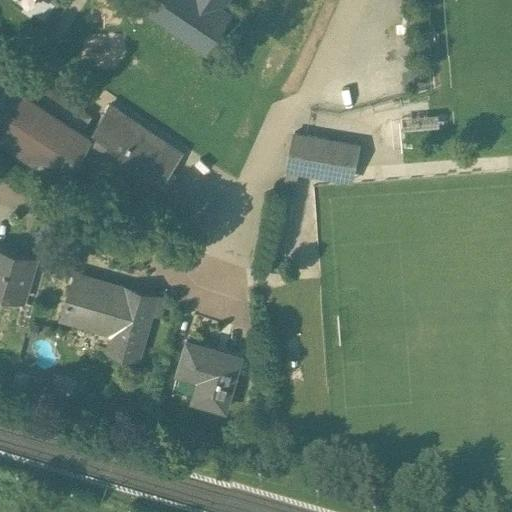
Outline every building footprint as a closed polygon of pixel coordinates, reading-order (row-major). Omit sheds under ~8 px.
[(208,0),(143,0),(140,6),(181,33),(207,50),(231,15),(221,8),(208,0)] [(208,0),(221,8),(226,0),(208,0)] [(89,114),(2,55),(0,57),(0,89),(7,79),(80,129),(89,114)] [(80,129),(7,79),(0,89),(0,137),(60,178),(73,159),(89,135),(88,135),(80,129)] [(179,152),(109,104),(88,135),(89,135),(73,159),(143,207),(179,152)] [(329,138),(294,132),(286,169),(298,172),(298,171),(321,175),(321,172),(341,170),(344,156),(325,153),(329,138)] [(33,258),(0,248),(0,294),(13,298),(21,300),(33,258)] [(155,297),(125,289),(95,280),(74,274),(65,304),(66,304),(63,317),(89,325),(91,319),(124,329),(117,352),(137,358),(150,313),(155,297)] [(155,297),(150,313),(161,316),(165,300),(155,297)] [(32,304),(21,301),(15,322),(26,325),(32,304)] [(183,313),(175,339),(186,342),(187,340),(194,316),(183,313)] [(239,355),(187,340),(186,342),(177,373),(185,375),(198,379),(192,400),(225,409),(235,376),(241,356),(239,355)] [(255,354),(241,350),(239,355),(241,356),(235,376),(247,380),(255,354)] [(263,446),(244,440),(238,458),(257,464),(263,446)]
